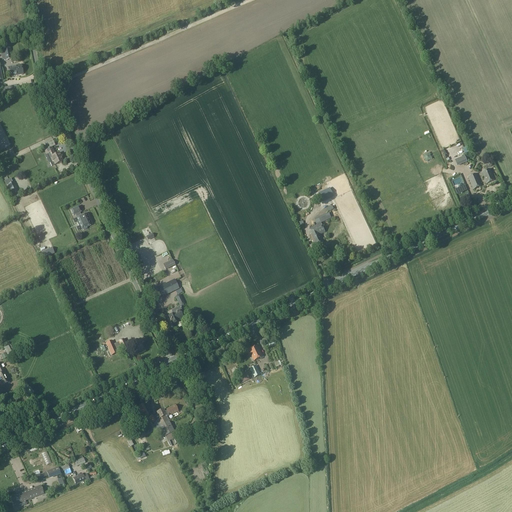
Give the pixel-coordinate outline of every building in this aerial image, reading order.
[(21,65),(8,68),(10,77),(23,74),(21,65)] [(0,88),(0,93),(18,90),(17,85),(0,88)] [(45,143),(48,150),(52,148),(51,147),(55,146),(52,139),(45,143)] [(51,167),(62,162),(59,153),(55,155),(52,148),(48,150),(45,151),(47,154),(48,154),(52,162),(49,163),(51,167)] [(466,161),(463,156),(455,160),(457,165),(466,161)] [(490,169),(482,173),(486,184),(495,180),(490,169)] [(482,186),(477,174),(468,177),(473,190),(482,186)] [(457,195),(467,190),(465,185),(455,190),(457,195)] [(331,190),(319,195),(323,202),(334,198),(331,190)] [(71,210),(73,215),(75,214),(77,218),(76,218),(77,218),(78,222),(77,222),(79,226),(80,225),(82,229),(82,230),(82,229),(83,229),(83,230),(87,229),(86,228),(90,226),(90,225),(90,226),(85,214),(84,214),(81,216),(79,213),(81,212),(78,206),(71,210)] [(321,224),(309,229),(312,234),(310,235),(315,246),(323,242),(320,234),(325,232),(321,224)] [(42,254),(44,258),(54,254),(52,249),(42,254)] [(175,265),(173,261),(164,265),(166,269),(175,265)] [(173,281),(155,289),(160,299),(177,292),(173,281)] [(173,314),(168,316),(172,325),(177,322),(184,318),(180,311),(173,314)] [(115,317),(108,321),(109,324),(112,322),(114,326),(118,324),(115,317)] [(86,345),(101,340),(97,329),(93,330),(94,332),(83,336),(86,345)] [(128,348),(125,339),(118,342),(122,351),(128,348)] [(131,342),(132,344),(131,345),(132,347),(133,346),(136,352),(143,349),(141,344),(140,345),(137,340),(131,342)] [(117,353),(113,343),(112,341),(106,344),(111,356),(117,353)] [(6,356),(10,354),(6,346),(2,348),(6,356)] [(258,346),(249,350),(254,361),(263,357),(258,346)] [(0,363),(0,362),(0,382),(1,385),(9,381),(0,363)] [(256,366),(250,369),(252,374),(251,375),(253,379),(254,378),(261,375),(256,366)] [(243,383),(249,380),(246,374),(240,377),(243,383)] [(143,405),(137,408),(141,415),(144,414),(145,417),(148,416),(147,413),(143,405)] [(159,426),(168,421),(166,417),(178,412),(175,406),(166,410),(167,412),(164,413),(163,410),(157,413),(160,419),(157,420),(159,426)] [(164,436),(159,426),(157,420),(154,422),(161,438),(164,436)] [(159,426),(164,436),(165,436),(167,442),(176,438),(174,432),(168,421),(159,426)] [(85,463),(83,458),(75,461),(77,466),(85,463)] [(70,469),(68,464),(58,468),(60,473),(70,469)] [(60,474),(60,473),(58,468),(46,472),(49,478),(60,474)] [(77,475),(78,476),(73,479),(76,484),(85,480),(88,479),(86,475),(83,476),(82,474),(80,475),(80,474),(77,475)] [(14,505),(43,494),(40,486),(11,497),(14,505)]
